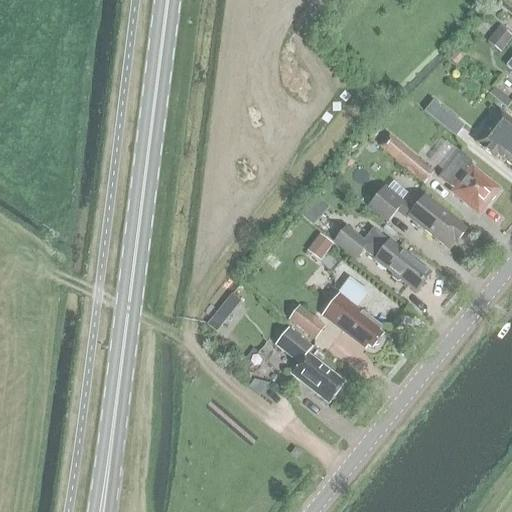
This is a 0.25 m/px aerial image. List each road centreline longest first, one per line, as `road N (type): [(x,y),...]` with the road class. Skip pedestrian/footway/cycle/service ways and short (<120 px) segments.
road 1 (primary): [(97,511),(166,0)]
road 2 (secondary): [(307,511),(511,263)]
road 3 (unknown): [(210,363),(333,480)]
